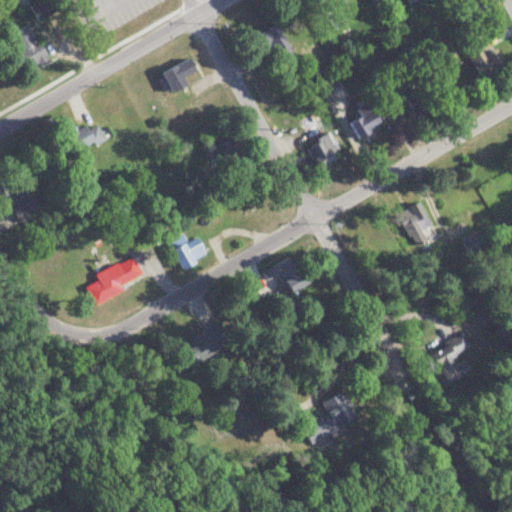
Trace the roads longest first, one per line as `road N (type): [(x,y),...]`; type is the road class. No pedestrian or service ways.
road 1 (residential): [(77,336),(121,331),(511,101)]
road 2 (residential): [(401,371),(194,14)]
road 3 (residential): [(0,125),(217,0)]
